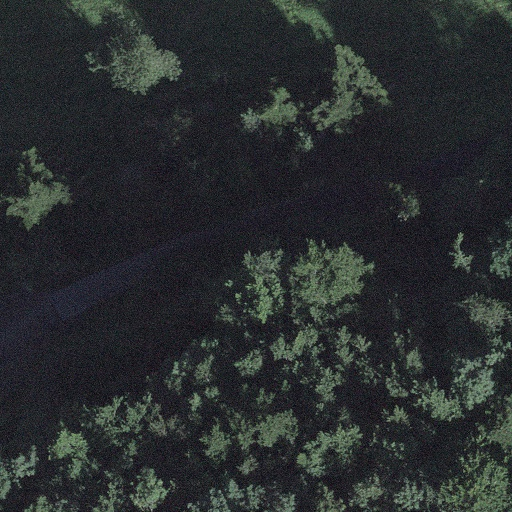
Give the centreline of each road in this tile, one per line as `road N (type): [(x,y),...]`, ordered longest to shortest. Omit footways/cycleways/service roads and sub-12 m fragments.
road 1 (track): [(56,309),(208,238),(511,134)]
road 2 (track): [(511,295),(252,289),(82,323),(56,309)]
